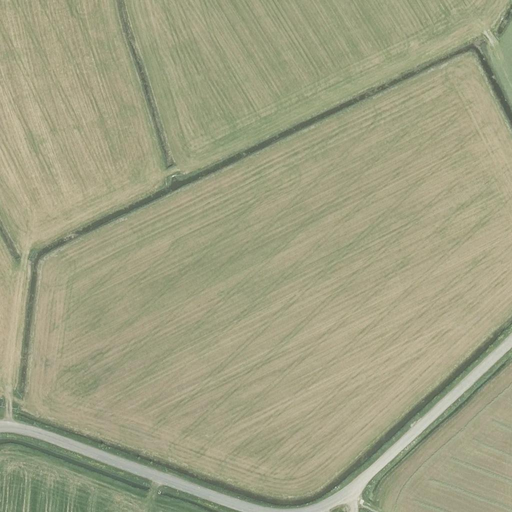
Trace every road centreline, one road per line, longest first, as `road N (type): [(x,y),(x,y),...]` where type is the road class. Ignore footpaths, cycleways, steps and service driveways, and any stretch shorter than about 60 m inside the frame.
road 1 (tertiary): [(0,426),(264,511)]
road 2 (tertiary): [(312,511),(369,475),(511,340)]
